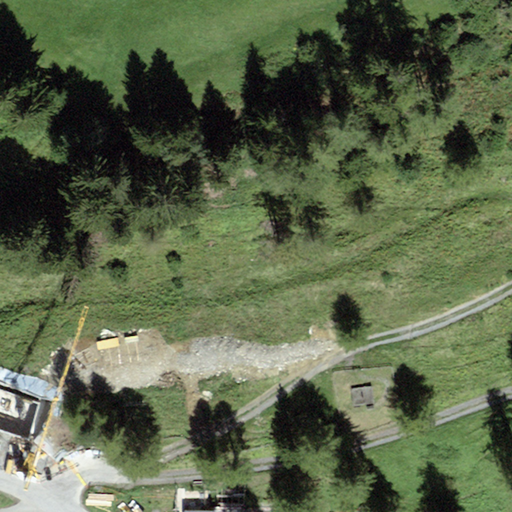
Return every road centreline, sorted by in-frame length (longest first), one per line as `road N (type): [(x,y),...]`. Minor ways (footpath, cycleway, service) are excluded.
road 1 (track): [(511,284),(433,322),(333,348),(232,419),(96,476)]
road 2 (track): [(96,476),(213,477),(366,441),(511,392)]
